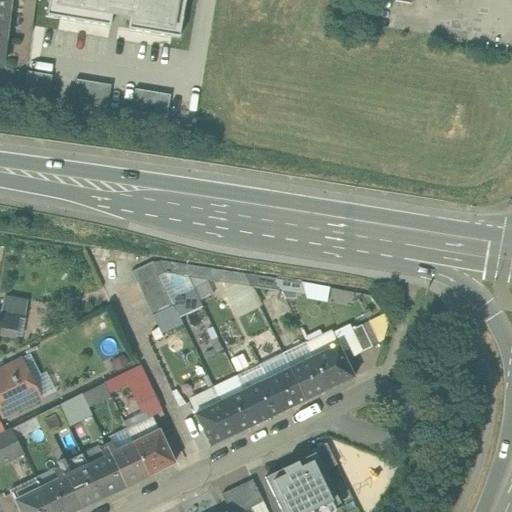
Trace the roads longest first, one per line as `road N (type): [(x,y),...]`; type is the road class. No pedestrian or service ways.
road 1 (secondary): [(422,245),(0,173)]
road 2 (residential): [(385,414),(318,419),(132,511)]
road 3 (primary): [(422,245),(473,278),(511,348)]
